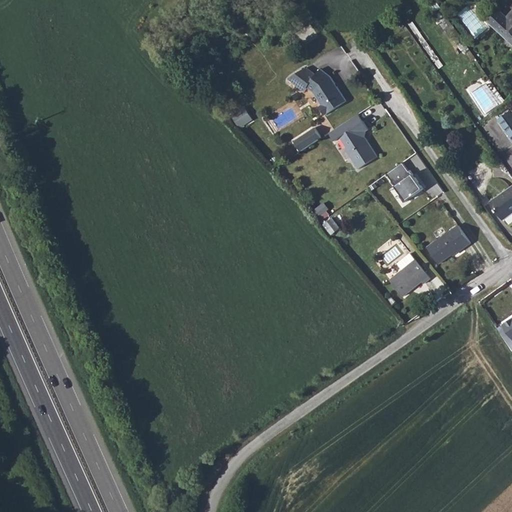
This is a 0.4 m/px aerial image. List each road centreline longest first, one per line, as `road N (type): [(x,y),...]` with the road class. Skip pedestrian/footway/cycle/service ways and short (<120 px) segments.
road 1 (unclassified): [(511,264),(242,454),(211,511)]
road 2 (trunk): [(118,511),(0,241)]
road 3 (unknown): [(511,265),(362,54)]
road 4 (trunk): [(0,303),(92,511)]
